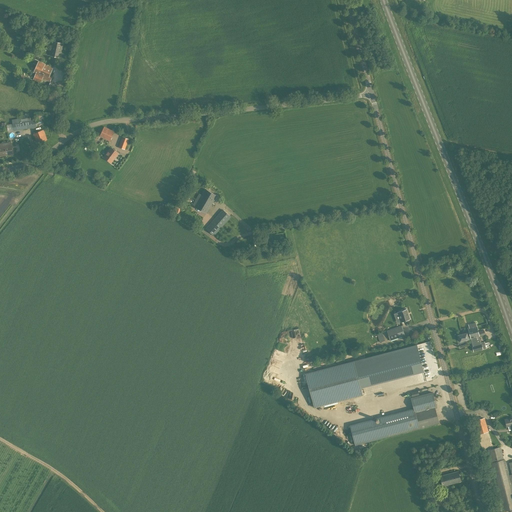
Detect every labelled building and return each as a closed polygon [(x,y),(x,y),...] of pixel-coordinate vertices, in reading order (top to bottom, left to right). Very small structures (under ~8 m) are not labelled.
[(60,58),(63,43),(52,41),(49,55),(60,58)] [(50,81),(52,77),(49,76),(52,68),(45,65),(45,64),(38,62),(34,72),(38,74),(35,80),(41,82),(43,77),(48,79),(47,80),(50,81)] [(18,81),(25,83),(27,78),(20,75),(18,81)] [(14,131),(32,128),(31,120),(21,122),(13,123),(14,131)] [(104,127),(99,137),(110,141),(114,132),(104,127)] [(37,144),(47,140),(43,130),(33,134),(37,144)] [(125,149),(129,139),(123,137),(119,147),(125,149)] [(0,155),(13,154),(12,145),(0,147),(0,155)] [(111,163),(119,153),(111,147),(103,157),(111,163)] [(196,206),(196,207),(206,213),(217,195),(206,189),(199,201),(197,199),(193,205),(196,206)] [(223,210),(206,229),(214,235),(230,217),(225,212),(222,215),(220,213),(223,210)] [(410,319),(406,309),(397,312),(401,322),(410,319)] [(387,330),(390,340),(405,335),(401,325),(387,330)] [(483,349),(486,348),(484,341),(481,342),(479,336),(485,334),(484,330),(478,331),(469,333),(471,338),(473,346),(472,346),(473,352),(483,349)] [(462,333),(462,334),(458,335),(460,341),(471,338),(469,333),(469,332),(466,333),(466,332),(462,333)] [(314,407),(363,395),(354,361),(305,373),(314,407)] [(432,408),(435,407),(434,403),(435,402),(433,393),(411,398),(414,408),(421,407),(422,410),(432,408)] [(439,423),(435,407),(432,408),(422,410),(421,407),(414,408),(406,410),(411,430),(439,423)] [(488,431),(484,418),(475,421),(479,434),(488,431)] [(511,474),(508,475),(500,447),(488,450),(501,502),(496,503),(497,511),(501,511),(504,511),(511,509),(511,474)] [(442,486),(461,481),(458,471),(440,476),(442,486)] [(432,478),(426,479),(429,489),(435,488),(432,478)]
